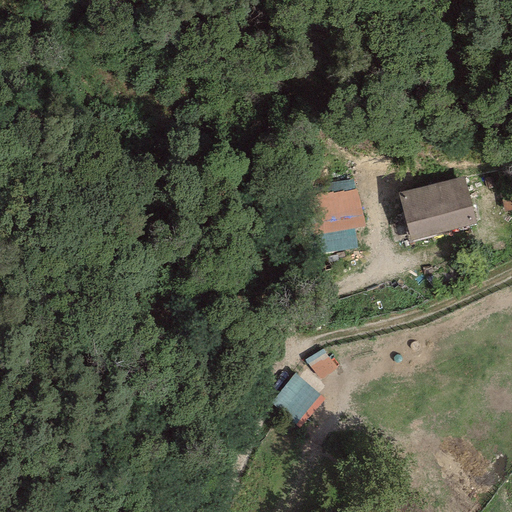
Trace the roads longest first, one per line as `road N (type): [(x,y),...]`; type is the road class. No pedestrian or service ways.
road 1 (track): [(0,37),(106,104),(181,131),(267,267),(289,356)]
road 2 (track): [(511,273),(410,320),(306,344),(289,356),(210,511)]
road 3 (track): [(215,0),(511,53)]
